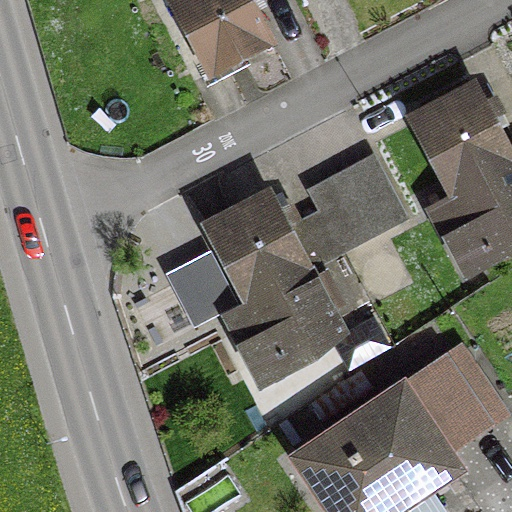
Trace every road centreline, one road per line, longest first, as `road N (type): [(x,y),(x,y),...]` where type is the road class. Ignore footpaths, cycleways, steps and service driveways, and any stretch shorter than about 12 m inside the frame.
road 1 (residential): [(37,209),(129,180),(493,0)]
road 2 (secondary): [(137,511),(37,209)]
road 3 (secondary): [(37,209),(0,64)]
